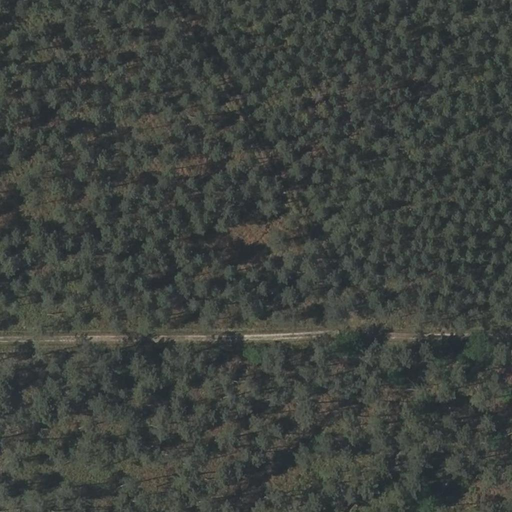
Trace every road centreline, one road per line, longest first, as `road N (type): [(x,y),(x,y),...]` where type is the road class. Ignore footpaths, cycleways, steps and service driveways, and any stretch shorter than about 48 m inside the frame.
road 1 (track): [(511,335),(0,340)]
road 2 (track): [(180,0),(378,337)]
road 3 (track): [(340,511),(481,336)]
